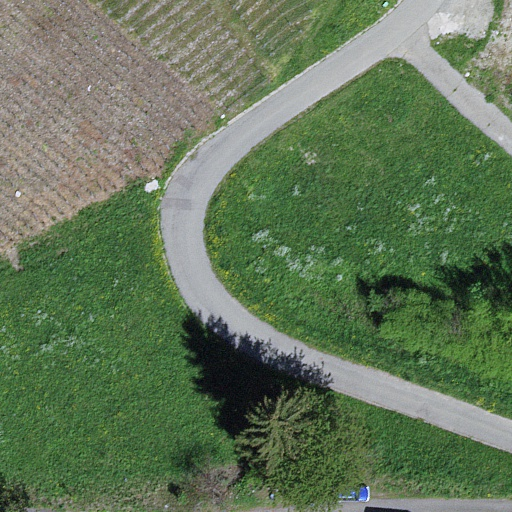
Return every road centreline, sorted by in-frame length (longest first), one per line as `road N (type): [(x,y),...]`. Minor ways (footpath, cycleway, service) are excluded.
road 1 (unclassified): [(394,28),(255,124),(215,164),(190,211),(192,264),(220,310),(275,349),(511,433)]
road 2 (unclassified): [(511,142),(394,28)]
